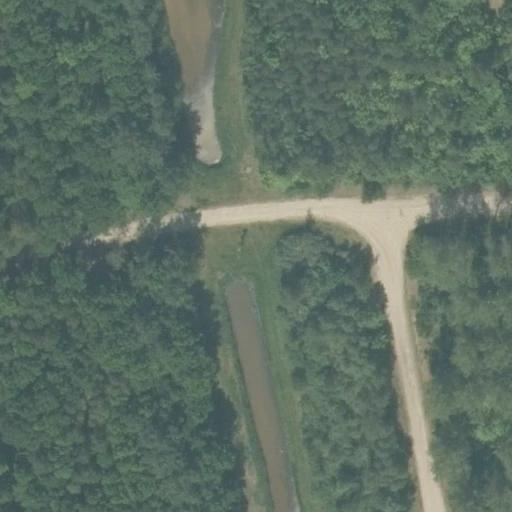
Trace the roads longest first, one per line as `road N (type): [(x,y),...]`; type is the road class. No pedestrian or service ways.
road 1 (unknown): [(376,199),(140,224),(0,253)]
road 2 (unknown): [(376,199),(422,511)]
road 3 (unknown): [(511,195),(376,199)]
